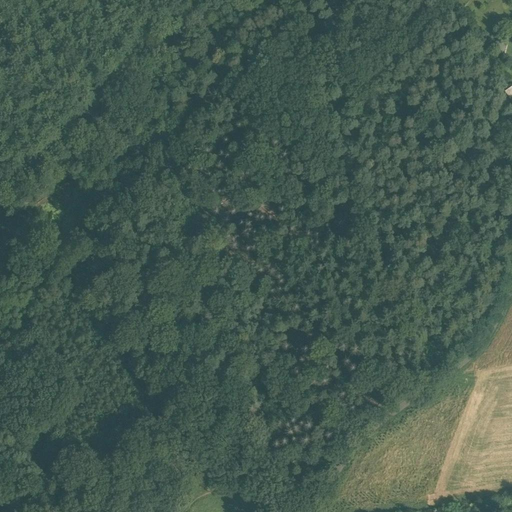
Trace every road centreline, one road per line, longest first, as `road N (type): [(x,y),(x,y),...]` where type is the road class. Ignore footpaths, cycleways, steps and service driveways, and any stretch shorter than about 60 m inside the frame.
road 1 (residential): [(511,285),(482,346),(354,445),(310,511)]
road 2 (unclassified): [(203,0),(167,24),(0,185)]
road 3 (track): [(86,289),(154,395),(177,474),(212,493)]
